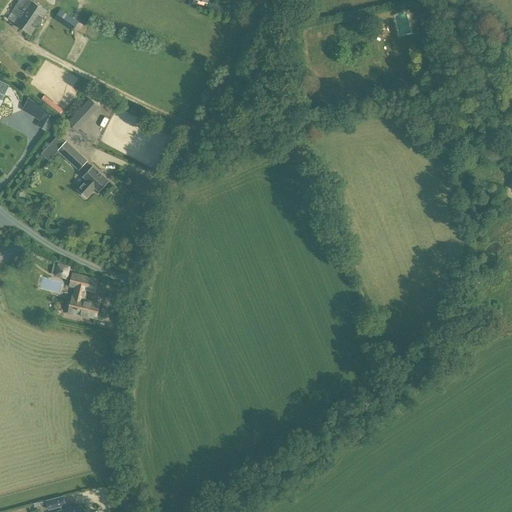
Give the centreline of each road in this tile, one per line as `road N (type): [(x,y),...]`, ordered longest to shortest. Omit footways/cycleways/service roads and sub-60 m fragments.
road 1 (unclassified): [(131,511),(111,452),(120,331),(157,193),(202,133),(263,0)]
road 2 (track): [(442,0),(499,120),(511,126)]
